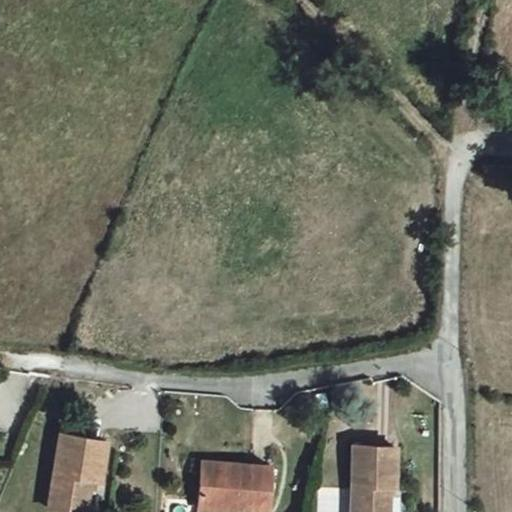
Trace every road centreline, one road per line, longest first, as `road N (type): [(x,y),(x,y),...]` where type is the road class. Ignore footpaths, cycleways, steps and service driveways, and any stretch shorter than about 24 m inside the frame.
road 1 (residential): [(456,129),(451,511)]
road 2 (unknown): [(456,129),(475,0)]
